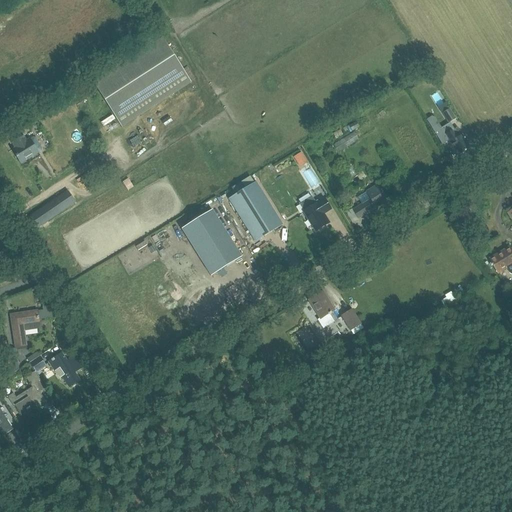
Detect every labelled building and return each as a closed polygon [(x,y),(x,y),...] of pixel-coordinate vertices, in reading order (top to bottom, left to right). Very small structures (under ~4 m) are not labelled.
[(191,83),(163,39),(93,84),(122,128),(191,83)] [(448,123),(450,122),(456,119),(451,111),(450,109),(442,114),(448,123)] [(383,111),(376,116),(378,119),(386,114),(383,111)] [(103,127),(114,120),(111,115),(100,122),(103,127)] [(353,133),(333,146),(338,154),(359,141),(354,133),(362,128),(357,120),(348,126),(353,133)] [(438,124),(431,128),(442,146),(449,141),(450,143),(449,143),(453,150),(455,149),(460,155),(470,149),(465,140),(457,128),(454,130),(451,131),(445,135),(441,129),(438,124)] [(33,138),(26,142),(23,137),(12,144),(15,149),(12,151),(21,164),(38,153),(41,151),(42,149),(35,139),(33,138)] [(300,152),(292,157),(299,167),(307,162),(300,152)] [(75,181),(80,189),(88,184),(83,176),(75,181)] [(127,179),(121,183),(127,191),(133,187),(127,179)] [(256,183),(229,200),(255,242),(282,226),(256,183)] [(362,204),(352,210),(353,211),(358,219),(387,201),(382,193),(377,185),(365,192),(366,193),(358,198),(362,204)] [(53,203),(29,219),(35,229),(60,213),(75,203),(68,193),(53,203)] [(311,198),(299,206),(303,213),(316,232),(329,224),(324,215),(331,210),(324,200),(315,205),(311,198)] [(212,211),(181,230),(211,277),(241,258),(212,211)] [(511,249),(511,250),(509,247),(488,260),(494,268),(496,273),(498,275),(507,269),(510,274),(511,275),(511,249)] [(320,320),(321,319),(325,327),(334,321),(330,315),(334,312),(322,293),(309,301),(320,320)] [(341,317),(350,332),(351,331),(353,335),(364,328),(352,310),(341,317)] [(26,346),(24,331),(40,329),(39,322),(37,312),(11,316),(15,348),(26,346)] [(16,350),(9,351),(12,372),(13,374),(19,373),(16,350)] [(9,373),(12,372),(9,351),(4,352),(5,362),(8,362),(9,373)] [(62,354),(54,360),(49,363),(54,372),(60,367),(66,375),(62,378),(69,388),(80,381),(75,373),(83,368),(75,357),(67,362),(62,354)] [(30,364),(35,372),(36,373),(46,367),(40,357),(30,364)] [(35,373),(36,373),(35,372),(26,378),(32,388),(16,398),(13,394),(8,398),(14,407),(15,406),(20,415),(38,404),(40,406),(46,402),(41,395),(47,391),(35,373)] [(0,383),(0,391),(8,387),(5,381),(0,383)] [(95,388),(88,392),(93,401),(100,396),(95,388)] [(13,430),(8,422),(0,409),(0,428),(1,428),(5,435),(13,430)]
